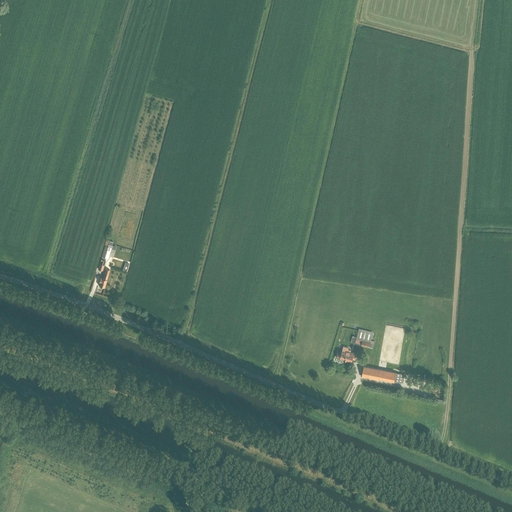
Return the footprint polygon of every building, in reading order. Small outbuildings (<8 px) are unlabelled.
[(112,244),(105,242),(98,265),(103,267),(106,257),(108,258),(112,244)] [(105,285),(109,267),(106,266),(104,272),(101,271),(97,283),(105,285)] [(353,335),(351,342),(370,347),(370,346),(373,347),(375,340),(372,339),(373,331),(359,328),(357,336),(353,335)] [(342,352),(340,358),(352,361),(353,358),(355,359),(357,353),(351,351),(351,350),(349,349),(349,347),(344,345),(342,352)] [(395,381),(396,372),(364,365),(362,375),(378,379),(378,378),(395,381)] [(396,372),(395,381),(403,383),(405,374),(396,372)]
